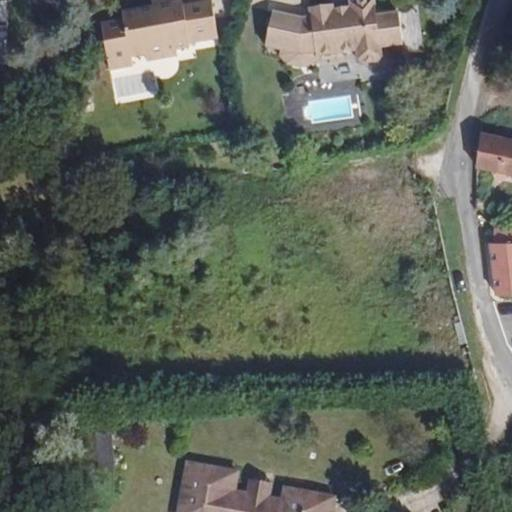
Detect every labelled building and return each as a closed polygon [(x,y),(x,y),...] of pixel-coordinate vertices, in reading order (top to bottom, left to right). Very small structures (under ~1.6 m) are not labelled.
[(303,18),(273,12),(266,46),(301,54),(317,52),(317,56),(318,56),(322,60),(336,58),(339,53),(357,51),(358,61),(363,64),(379,62),(382,57),(381,48),(404,45),(399,11),(377,14),(374,0),(362,0),(351,1),(352,8),(334,10),(334,6),(310,9),(311,17),(303,18)] [(99,29),(108,73),(130,68),(128,54),(142,51),(144,58),(188,49),(187,44),(215,38),(208,4),(180,10),(179,5),(120,17),(121,25),(99,29)] [(511,139),(482,132),(476,167),(511,174),(511,139)] [(511,224),(495,225),(496,241),(491,242),(495,292),(511,291),(511,224)] [(93,414),(80,415),(84,466),(98,465),(114,464),(110,413),(93,414)] [(332,511),(335,498),(285,489),(283,501),(270,499),(265,498),(266,493),(253,491),(252,496),(247,495),(234,493),(238,473),(188,464),(179,511),(332,511)] [(265,498),(270,499),(273,485),(250,481),(247,495),(252,496),(253,491),(266,493),(265,498)]
